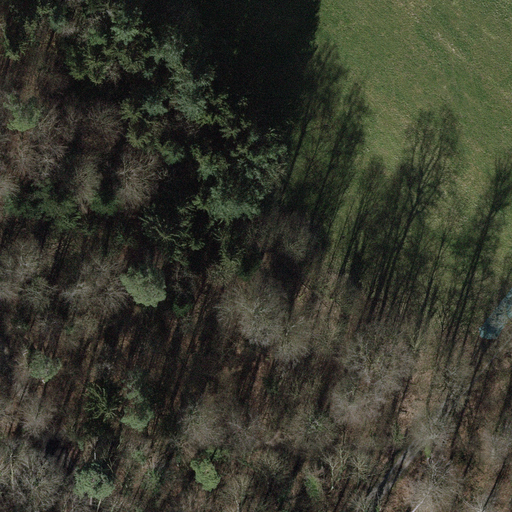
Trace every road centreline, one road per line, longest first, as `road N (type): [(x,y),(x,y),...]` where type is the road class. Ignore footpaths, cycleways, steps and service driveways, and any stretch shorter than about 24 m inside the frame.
road 1 (track): [(511,332),(364,511)]
road 2 (track): [(110,511),(57,464),(0,349)]
